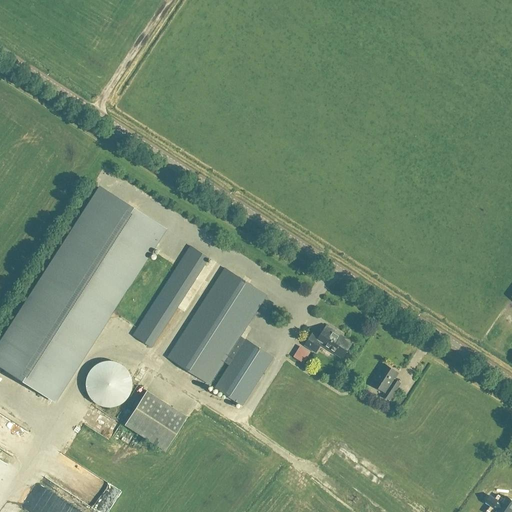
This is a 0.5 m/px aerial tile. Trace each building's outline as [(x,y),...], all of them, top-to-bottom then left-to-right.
[(229,357),(268,296),(226,269),(168,359),(210,386),(223,364),(229,368),(215,389),(244,407),(274,359),(246,342),(235,360),(229,357)] [(160,294),(133,335),(152,347),(179,306),(160,294)] [(321,344),(342,358),(351,344),(339,337),(340,335),(327,326),(320,338),(313,334),(306,345),(316,352),(321,344)] [(305,362),(311,352),(301,345),(294,356),(305,362)] [(95,364),(92,367),(88,371),(87,375),(86,378),(85,384),(85,388),(87,394),(90,398),(93,401),(96,404),(101,406),(105,407),(110,407),(114,407),(120,405),(123,403),(126,400),(128,397),(130,394),(132,388),(132,384),(132,380),(131,375),(128,370),(125,367),(122,364),(117,362),(112,360),(108,360),(102,361),(98,362),(95,364)] [(383,396),(389,400),(396,390),(390,386),(398,373),(385,364),(372,384),(385,393),(383,396)] [(186,416),(146,391),(124,425),(165,451),(186,416)] [(110,437),(113,429),(105,426),(102,434),(110,437)] [(511,511),(511,500),(506,497),(504,500),(498,495),(486,511),(511,511)]
